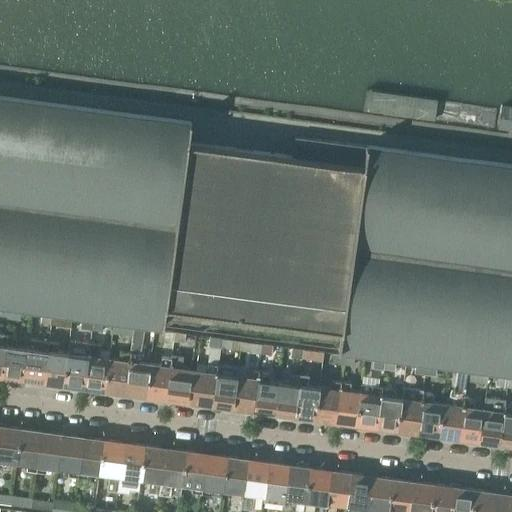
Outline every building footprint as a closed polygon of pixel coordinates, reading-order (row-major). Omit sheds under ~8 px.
[(447,363),(511,372),(511,165),(294,136),(292,156),(188,142),(190,124),(191,124),(191,122),(0,96),(0,304),(162,326),(165,306),(340,329),(337,348),(447,363)] [(0,309),(0,318),(9,319),(11,310),(0,309)] [(11,310),(9,319),(20,321),(21,311),(11,310)] [(41,323),(50,325),(51,315),(42,314),(41,323)] [(51,315),(50,325),(70,327),(71,318),(51,315)] [(81,328),(91,330),(92,321),(82,320),(81,328)] [(92,321),(91,330),(101,331),(102,322),(92,321)] [(134,327),(113,324),(112,333),(132,336),(134,327)] [(130,394),(145,396),(149,363),(139,362),(144,328),(134,327),(132,336),(130,353),(125,394),(130,394)] [(173,341),(174,332),(164,331),(163,341),(173,342),(173,341)] [(185,334),(174,332),(173,341),(184,342),(185,334)] [(7,377),(22,379),(27,339),(7,337),(1,377),(7,377)] [(219,347),(220,338),(209,337),(208,346),(210,346),(207,364),(216,365),(219,347)] [(231,340),(220,338),(219,347),(230,349),(231,340)] [(37,382),(43,382),(49,342),(27,339),(22,379),(37,381),(37,382)] [(49,342),(43,382),(48,383),(64,385),(69,353),(57,351),(57,344),(49,342)] [(246,348),(246,351),(260,353),(262,344),(247,342),(246,348)] [(89,388),(104,390),(109,358),(109,351),(100,350),(100,345),(89,343),(89,348),(84,388),(89,389),(89,388)] [(78,387),(84,388),(89,348),(79,346),(77,354),(69,353),(64,385),(78,387)] [(291,357),(301,359),(303,349),(292,348),(291,357)] [(303,349),(301,359),(321,361),(322,352),(303,349)] [(119,393),(125,394),(130,353),(120,352),(119,359),(109,358),(104,390),(119,392),(119,393)] [(171,399),(186,402),(191,369),(182,368),(183,356),(171,354),(170,359),(165,399),(171,400),(171,399)] [(332,362),(342,364),(343,355),(333,354),(332,362)] [(343,355),(342,364),(353,365),(354,356),(343,355)] [(160,399),(165,399),(170,359),(161,357),(159,365),(149,363),(145,396),(160,398),(160,399)] [(373,368),(383,370),(385,360),(374,359),(373,368)] [(385,360),(383,370),(394,371),(395,362),(385,360)] [(206,405),(211,405),(216,365),(207,364),(206,371),(191,369),(186,402),(206,404),(206,405)] [(414,374),(424,375),(426,366),(415,364),(414,374)] [(217,406),(232,408),(236,375),(237,368),(216,365),(211,405),(217,406)] [(426,366),(424,375),(435,376),(436,367),(426,366)] [(247,410),(252,411),(257,370),(248,369),(246,377),(236,375),(232,408),(247,410)] [(258,411),(272,413),(276,380),(268,379),(268,372),(257,370),(252,411),(258,412),(258,411)] [(452,438),(458,439),(464,398),(466,380),(467,372),(456,370),(452,404),(441,403),(437,436),(452,438)] [(487,374),(467,372),(466,380),(486,383),(487,374)] [(288,416),(293,416),(298,376),(289,375),(287,382),(276,380),(272,413),(288,415),(288,416)] [(299,417),(314,419),(318,386),(309,385),(309,377),(298,376),(293,416),(299,417)] [(496,384),(507,386),(508,377),(498,376),(496,384)] [(329,421),(335,422),(340,381),(331,380),(329,387),(318,386),(314,419),(329,421)] [(340,422),(355,424),(359,392),(349,390),(349,383),(340,381),(335,422),(340,423),(340,422)] [(411,432),(417,433),(422,392),(423,385),(414,383),(413,391),(411,399),(401,397),(396,430),(411,432)] [(370,427),(376,428),(381,387),(360,384),(359,392),(355,424),(370,427)] [(381,428),(396,430),(401,397),(391,396),(391,388),(381,387),(376,428),(381,428)] [(422,433),(437,436),(441,403),(431,401),(431,394),(422,392),(417,433),(422,434),(422,433)] [(463,439),(479,441),(483,409),(473,407),(473,399),(464,398),(458,439),(463,440),(463,439)] [(493,444),(499,444),(504,403),(496,402),(494,410),(483,409),(479,441),(493,443),(493,444)] [(505,445),(511,445),(511,404),(504,403),(499,444),(504,445),(505,445)] [(6,459),(16,460),(20,428),(5,426),(5,425),(0,424),(0,466),(4,467),(6,459)] [(26,470),(35,471),(40,430),(36,429),(35,430),(20,428),(16,460),(27,462),(26,470)] [(47,465),(58,466),(62,433),(47,431),(40,430),(35,471),(46,472),(47,465)] [(68,475),(77,477),(82,436),(77,435),(62,433),(58,466),(68,467),(68,475)] [(88,470),(97,471),(102,439),(88,437),(88,436),(82,436),(77,477),(87,478),(88,470)] [(107,490),(117,491),(123,441),(118,441),(102,439),(97,471),(109,473),(107,490)] [(131,476),(140,477),(145,445),(129,442),(123,441),(117,491),(129,493),(131,476)] [(148,492),(159,494),(160,488),(164,447),(159,446),(159,447),(145,445),(140,477),(150,479),(148,492)] [(180,497),(182,483),(181,483),(185,450),(170,448),(164,447),(160,488),(159,494),(180,497)] [(192,492),(200,493),(206,453),(201,452),(185,450),(181,483),(182,483),(192,484),(192,492)] [(212,487),(222,488),(226,456),(212,454),(212,453),(206,453),(200,493),(210,495),(212,487)] [(230,503),(241,504),(247,458),(242,457),(241,458),(226,456),(222,488),(232,489),(230,503)] [(254,492),(264,494),(269,462),(253,460),(253,459),(247,458),(241,504),(241,508),(250,509),(254,492)] [(263,502),(283,504),(288,463),(283,463),(269,462),(264,494),(263,502)] [(295,498),(304,499),(308,467),(294,465),(294,464),(288,463),(283,504),(283,505),(282,509),(294,511),(295,498)] [(313,511),(323,511),(329,469),(324,468),(324,469),(308,467),(304,499),(315,500),(313,511)] [(335,511),(336,503),(345,504),(350,472),(335,470),(329,469),(323,511),(335,511)] [(355,511),(366,511),(371,475),(366,474),(365,474),(350,472),(345,504),(357,506),(355,511)] [(377,511),(377,509),(388,510),(392,478),(377,476),(371,475),(366,511),(377,511)] [(397,511),(408,511),(413,480),(407,480),(392,478),(388,510),(398,511),(397,511)] [(428,511),(432,483),(418,481),(413,480),(408,511),(428,511)] [(450,511),(454,486),(449,485),(449,486),(432,483),(428,511),(450,511)] [(471,511),(474,489),(459,487),(454,486),(450,511),(471,511)] [(492,511),(495,491),(489,491),(474,489),(471,511),(492,511)] [(511,511),(511,493),(500,492),(501,492),(495,491),(492,511),(511,511)] [(0,503),(10,505),(11,497),(0,495),(0,503)] [(11,497),(10,505),(31,508),(32,500),(11,497)] [(52,511),(60,511),(72,511),(74,505),(74,502),(53,499),(53,502),(52,511)] [(31,508),(52,511),(53,502),(32,500),(31,508)]
